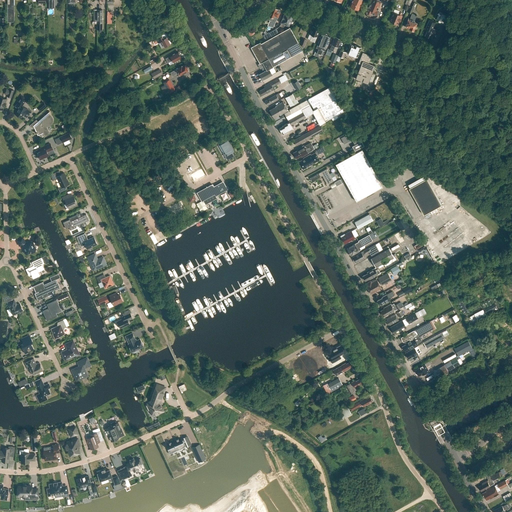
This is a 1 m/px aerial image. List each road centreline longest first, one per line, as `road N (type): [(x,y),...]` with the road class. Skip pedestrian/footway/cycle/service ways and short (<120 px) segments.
road 1 (secondary): [(432,416),(220,31)]
road 2 (unclassified): [(344,327),(210,86)]
road 3 (unclassified): [(511,84),(285,0)]
road 4 (unclassified): [(444,511),(402,453),(344,327)]
road 5 (residential): [(187,417),(76,464),(0,471)]
road 6 (residential): [(146,325),(68,156)]
road 7 (residential): [(203,410),(344,327)]
road 8 (residential): [(68,156),(210,86)]
road 9 (residential): [(66,385),(6,260)]
